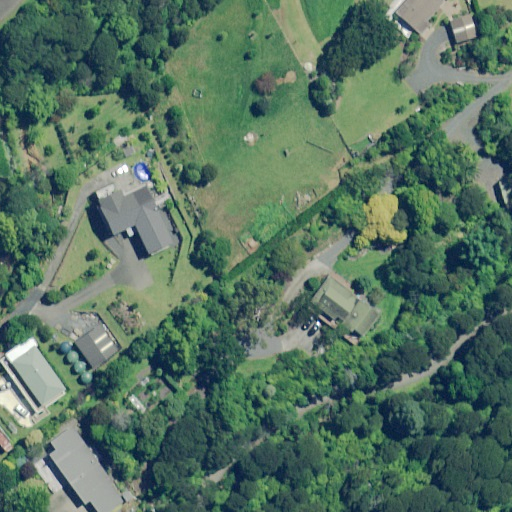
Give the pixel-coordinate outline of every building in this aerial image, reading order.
[(395,0),(381,16),(406,38),(412,31),(417,36),(428,25),(424,21),(443,0),(395,0)] [(476,36),(468,14),(446,22),(455,44),(476,36)] [(96,201),(112,235),(124,229),(128,236),(138,231),(149,253),(170,242),(155,210),(156,209),(145,186),(123,197),(119,190),(96,201)] [(326,276),(307,300),(330,317),(332,315),(360,337),(377,315),(326,276)] [(98,323),(72,342),(92,370),(118,351),(98,323)] [(65,394),(32,346),(10,362),(43,409),(65,394)] [(109,511),(124,502),(72,427),(46,444),(86,503),(91,500),(99,511),(109,511)]
